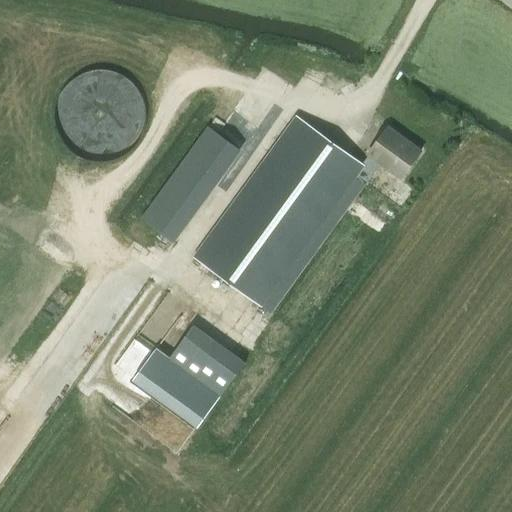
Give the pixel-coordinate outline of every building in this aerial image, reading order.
[(135,147),(143,77),(83,70),(74,140),(135,147)] [(404,175),(422,146),(386,122),(363,159),(296,115),(193,255),(278,317),(367,182),(357,176),(360,173),(370,179),(380,160),(404,175)] [(139,217),(172,243),(240,149),(207,126),(139,217)] [(0,263),(11,242),(0,236),(0,263)] [(158,347),(133,381),(199,428),(247,361),(194,324),(171,356),(158,347)]
